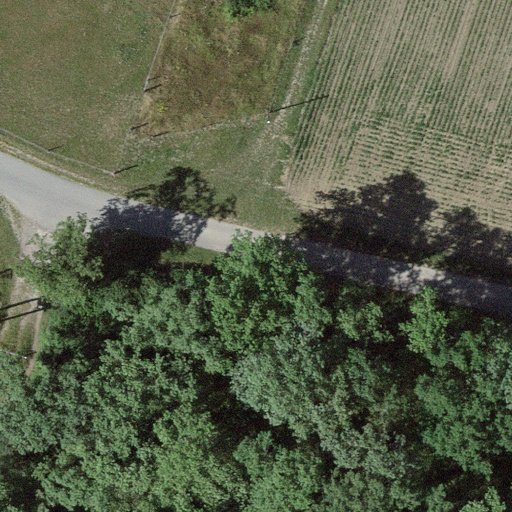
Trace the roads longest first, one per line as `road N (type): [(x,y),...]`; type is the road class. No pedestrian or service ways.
road 1 (track): [(0,167),(52,196),(511,305)]
road 2 (track): [(321,0),(241,241)]
road 3 (track): [(52,196),(0,388)]
